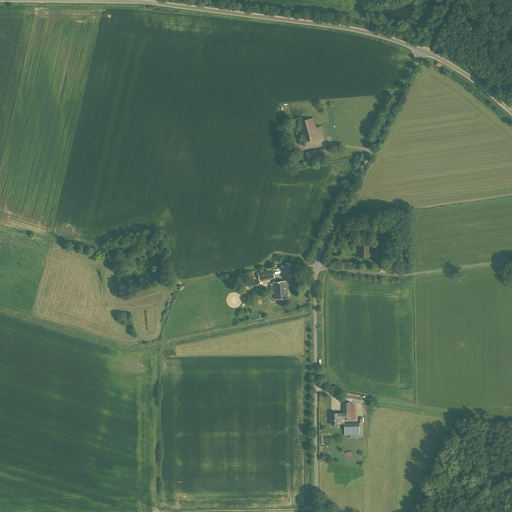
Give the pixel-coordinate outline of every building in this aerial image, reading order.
[(301,121),(304,130),(315,127),(313,118),(301,121)] [(315,127),(304,130),(307,141),(318,138),(315,127)] [(324,149),(302,154),(305,166),(311,164),(310,161),(318,159),(317,155),(325,153),(324,149)] [(369,246),(360,246),(360,257),(369,257),(373,257),(373,252),(369,252),(369,246)] [(273,270),(258,273),(260,281),(275,278),(273,270)] [(286,281),(274,283),(275,300),(287,298),(286,281)] [(343,418),(343,419),(355,419),(355,409),(350,409),(350,403),(343,403),(343,414),(343,418)] [(343,418),(343,414),(340,415),(340,413),(330,414),(330,425),(340,424),(340,419),(343,418)] [(360,424),(344,424),(345,435),(360,435),(360,424)]
